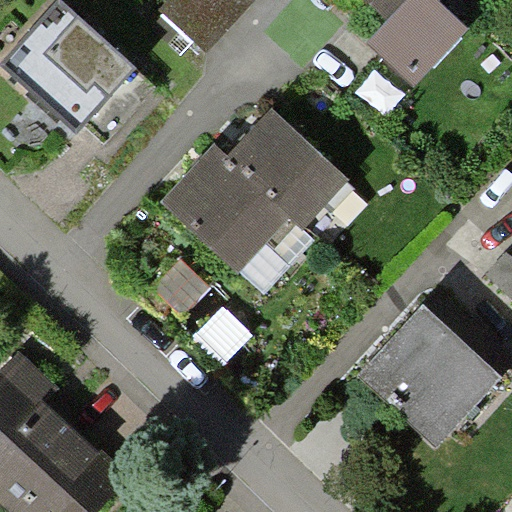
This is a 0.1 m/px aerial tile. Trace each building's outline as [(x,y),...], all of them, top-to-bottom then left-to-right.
[(106,145),(164,76),(140,56),(73,0),(59,0),(7,62),(106,145)] [(216,48),(259,0),(173,0),(169,5),(216,48)] [(362,0),(385,21),(364,42),(413,88),(470,28),(440,0),(362,0)] [(305,234),(349,189),(277,118),(254,141),(232,163),(295,225),(305,234)] [(295,225),(232,163),(220,151),(200,171),(160,212),(235,286),(295,225)] [(511,258),(508,255),(490,275),(511,294),(511,258)] [(439,443),(502,376),(473,349),(427,306),(364,373),(439,443)] [(0,510),(2,511),(98,511),(121,486),(42,417),(56,400),(43,389),(15,364),(0,381),(0,510)]
